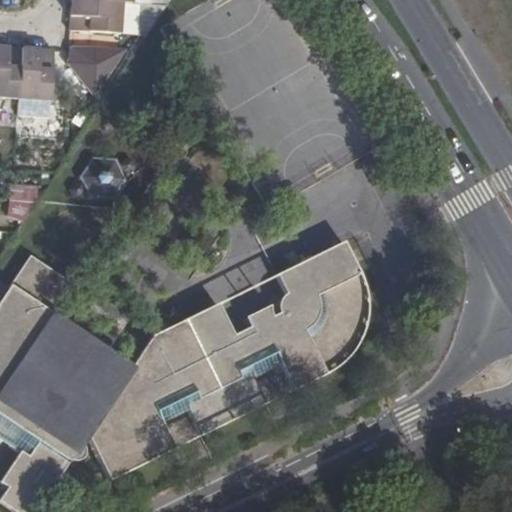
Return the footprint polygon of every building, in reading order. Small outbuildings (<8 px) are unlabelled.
[(146,0),(146,9),(164,10),(165,0),(146,0)] [(121,7),(80,4),(70,3),(67,35),(118,39),(121,7)] [(139,41),(142,8),(130,8),(121,7),(118,39),(139,41)] [(0,101),(19,103),(23,52),(0,50),(0,101)] [(52,106),(55,55),(23,52),(19,103),(52,106)] [(77,79),(83,82),(94,92),(101,85),(94,77),(93,67),(88,65),(80,54),(70,62),(75,70),(77,79)] [(93,160),(80,181),(90,202),(115,204),(128,184),(125,177),(132,177),(137,171),(133,163),(126,163),(121,169),(117,162),(93,160)] [(132,371),(83,443),(103,484),(170,451),(157,424),(184,411),(197,438),(265,404),(252,378),(279,364),(292,390),(322,376),(328,372),(334,369),(339,364),(344,360),(349,355),(353,349),(356,343),(359,337),(362,331),(364,325),(365,319),(366,312),(366,306),(365,299),(364,293),(363,286),(361,280),(358,274),(347,251),(301,273),(296,266),(276,276),(286,297),(284,299),(282,301),(281,303),(280,306),(279,309),(279,312),(280,315),(271,319),(270,316),(269,314),(269,311),(269,307),(271,303),(244,317),(250,330),(234,338),(217,304),(149,338),(129,369),(132,371)] [(0,387),(48,315),(51,317),(71,287),(30,259),(9,290),(17,295),(0,319),(0,443),(19,456),(0,484),(0,488),(1,490),(0,492),(0,496),(2,497),(0,500),(0,507),(7,511),(49,511),(66,487),(63,485),(66,480),(61,477),(73,459),(0,409),(0,387)] [(132,371),(129,369),(102,410),(98,415),(95,419),(92,420),(88,421),(84,422),(78,421),(75,421),(69,421),(66,422),(63,423),(58,425),(55,428),(53,429),(50,430),(46,431),(41,430),(15,414),(8,409),(4,406),(2,404),(1,401),(1,397),(1,393),(4,388),(51,317),(48,315),(0,387),(0,409),(73,459),(83,443),(132,371)] [(129,369),(51,317),(4,388),(1,393),(1,397),(1,401),(2,404),(4,406),(8,409),(15,414),(41,430),(46,431),(50,430),(53,429),(55,428),(58,425),(63,423),(66,422),(69,421),(75,421),(78,421),(84,422),(88,421),(92,420),(95,419),(98,415),(102,410),(129,369)]
